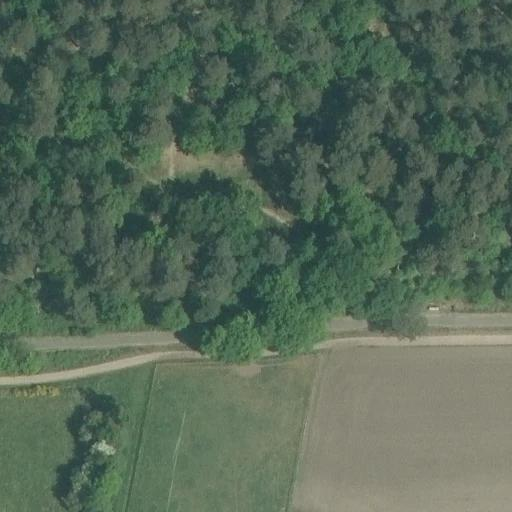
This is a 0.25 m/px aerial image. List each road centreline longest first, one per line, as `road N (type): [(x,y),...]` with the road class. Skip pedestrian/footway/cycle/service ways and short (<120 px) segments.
road 1 (track): [(511,340),(371,340),(234,357),(169,355),(0,382)]
road 2 (track): [(120,511),(150,358)]
